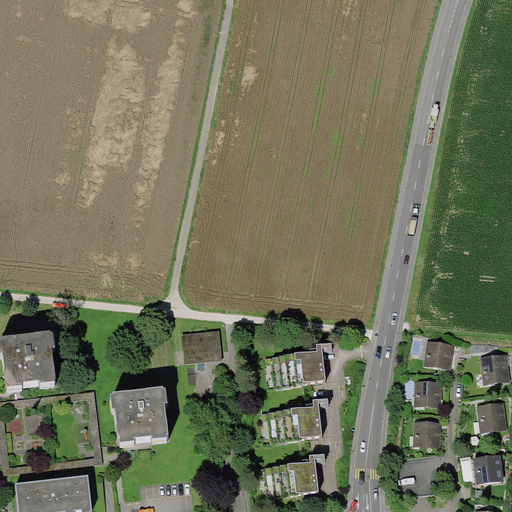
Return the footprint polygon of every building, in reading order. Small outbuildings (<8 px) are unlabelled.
[(220,332),(183,336),(186,362),(203,361),(202,357),(222,355),(220,332)] [(49,340),(4,344),(5,360),(3,360),(6,392),(56,386),(53,354),(51,355),(49,340)] [(448,371),(454,346),(429,341),(426,356),(431,357),(428,367),(448,371)] [(329,384),(326,353),(272,359),(275,389),(329,384)] [(510,384),(506,355),(479,358),(481,376),(486,375),(487,386),(510,384)] [(443,409),(444,384),(419,383),(418,398),(423,398),(422,409),(443,409)] [(95,392),(0,402),(0,443),(4,477),(104,466),(95,392)] [(162,394),(116,399),(118,414),(116,415),(119,446),(169,441),(166,409),(163,409),(162,394)] [(506,432),(503,403),(475,407),(478,424),(482,423),(484,435),(506,432)] [(325,439),(321,409),(267,415),(271,445),(325,439)] [(440,449),(441,424),(416,423),(416,438),(421,439),(420,449),(440,449)] [(504,485),(500,457),(473,460),(475,477),(480,477),(481,488),(504,485)] [(321,494),(318,464),(264,470),(267,500),(321,494)] [(89,479),(16,487),(18,511),(86,511),(93,511),(89,479)]
